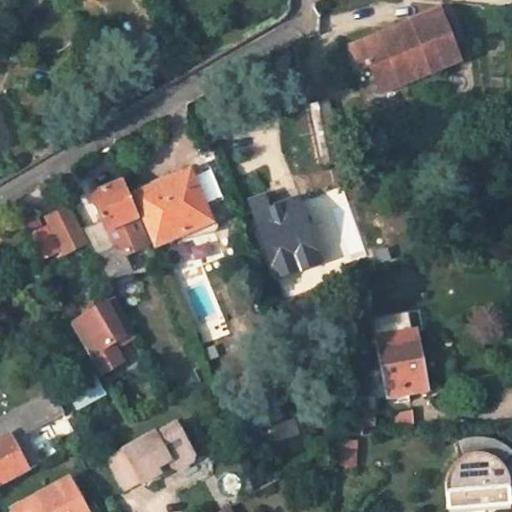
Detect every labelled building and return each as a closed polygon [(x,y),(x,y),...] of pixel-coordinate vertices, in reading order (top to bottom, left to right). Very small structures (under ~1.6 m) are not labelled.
[(456,66),(438,14),(393,31),(396,38),(382,43),(379,36),(347,48),(356,71),(366,67),(372,84),(393,77),(397,87),(456,66)] [(393,77),(372,84),(376,95),(397,87),(393,77)] [(321,166),(340,161),(328,103),(308,107),(309,110),(314,135),(321,166)] [(314,135),(309,110),(296,112),(302,138),(314,135)] [(134,203),(156,245),(211,217),(191,174),(172,183),(166,171),(135,188),(140,200),(134,203)] [(121,184),(90,198),(106,235),(137,221),(121,184)] [(254,204),(258,216),(271,212),(267,200),(254,204)] [(271,212),(258,216),(276,265),(296,258),(298,264),(325,255),(306,200),(271,212)] [(41,265),(87,245),(69,203),(23,223),(41,265)] [(116,257),(99,265),(115,296),(131,287),(116,257)] [(119,304),(74,329),(100,371),(106,382),(133,368),(122,349),(138,341),(119,304)] [(428,395),(418,334),(375,342),(386,402),(428,395)] [(97,375),(71,390),(82,410),(108,395),(97,375)] [(70,412),(58,389),(0,420),(0,441),(23,430),(33,449),(19,456),(26,471),(46,461),(31,432),(70,412)] [(373,416),(342,414),(340,431),(373,432),(373,416)] [(416,414),(393,414),(393,431),(415,432),(416,414)] [(106,459),(123,489),(135,483),(137,486),(163,471),(160,465),(173,458),(176,465),(181,466),(191,460),(192,456),(175,425),(154,436),(153,433),(106,459)] [(0,441),(0,484),(26,471),(19,456),(33,449),(23,430),(0,441)] [(465,446),(456,451),(463,468),(457,473),(452,476),(450,479),(448,493),(449,511),(496,511),(511,510),(511,507),(510,491),(509,488),(506,482),(500,475),(511,457),(494,445),(465,446)] [(88,511),(70,479),(12,510),(12,511),(88,511)]
